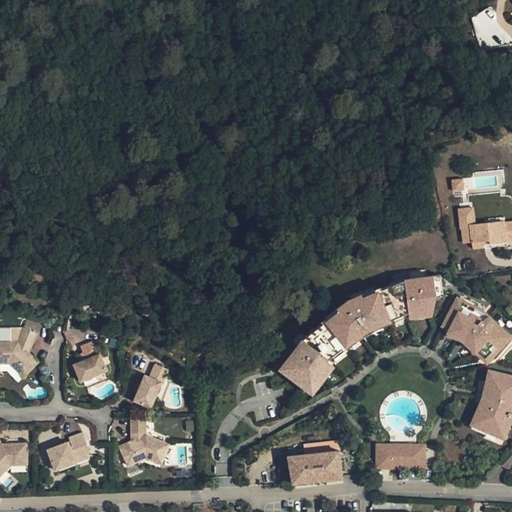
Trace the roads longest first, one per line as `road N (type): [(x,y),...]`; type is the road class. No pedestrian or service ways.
road 1 (residential): [(511,492),(255,494)]
road 2 (residential): [(255,494),(0,505)]
